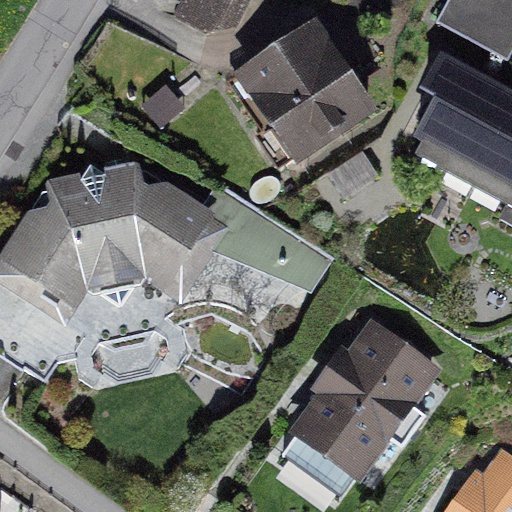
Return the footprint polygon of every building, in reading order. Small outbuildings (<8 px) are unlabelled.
[(182,0),(177,10),(216,33),(235,0),(182,0)] [(511,0),(449,0),(437,18),(491,56),(511,25),(511,0)] [(298,153),(366,108),(316,33),(248,78),(298,153)] [(511,99),(441,63),(427,89),(442,97),(422,133),(511,180),(511,99)] [(109,264),(152,293),(193,237),(113,172),(31,193),(0,230),(0,282),(27,305),(49,276),(109,264)] [(288,444),(345,488),(432,374),(376,331),(288,444)] [(511,511),(511,464),(505,459),(468,511),(511,511)]
